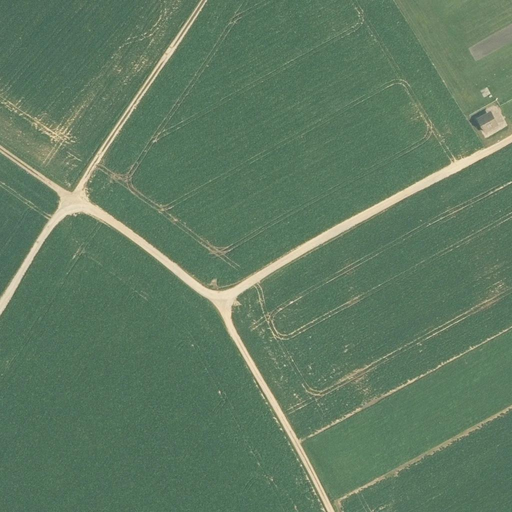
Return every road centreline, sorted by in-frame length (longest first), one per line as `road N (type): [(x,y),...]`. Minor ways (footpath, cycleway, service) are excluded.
road 1 (track): [(215,299),(511,136)]
road 2 (track): [(330,511),(215,299)]
road 3 (track): [(70,197),(204,0)]
road 4 (track): [(215,299),(70,197)]
road 5 (track): [(0,302),(70,197)]
